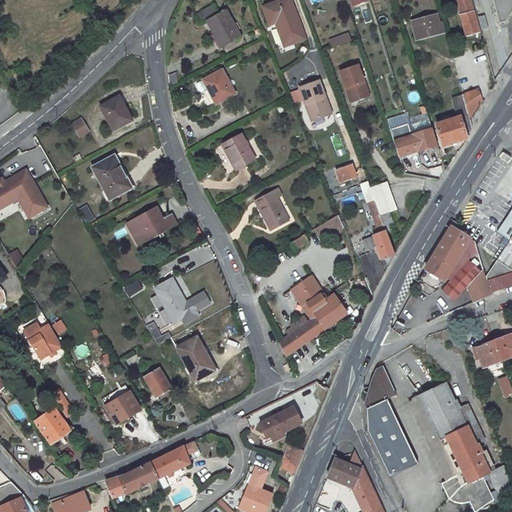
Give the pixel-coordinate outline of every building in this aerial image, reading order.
[(303,38),(288,0),(284,0),(264,8),(270,23),(275,21),(284,45),(303,38)] [(457,0),(460,11),(472,8),(470,0),(457,0)] [(506,21),(511,12),(511,0),(491,0),(498,24),(505,23),(506,21)] [(218,14),(214,5),(196,15),(201,23),(206,21),(218,14)] [(240,38),(225,10),(218,14),(206,21),(217,41),(219,40),(223,47),(225,46),(237,40),(240,38)] [(473,12),(464,15),(469,34),(478,32),(473,12)] [(440,31),(435,15),(413,21),(418,38),(440,31)] [(483,15),(477,16),(479,29),(486,28),(483,15)] [(350,34),(336,39),(338,45),(352,40),(350,34)] [(237,40),(225,46),(228,51),(239,44),(237,40)] [(340,72),(350,98),(368,92),(359,65),(340,72)] [(208,89),(215,104),(234,94),(221,70),(196,83),(195,86),(198,92),(202,92),(208,89)] [(309,103),(316,120),(333,114),(321,81),(301,88),(307,104),(309,103)] [(477,89),(463,94),(469,118),(481,100),(477,89)] [(351,102),(369,96),(368,92),(350,98),(351,102)] [(457,118),(435,124),(442,147),(467,138),(466,137),(472,129),(469,118),(463,94),(451,98),(452,102),(457,118)] [(118,97),(100,107),(113,131),(132,120),(123,104),(122,105),(118,97)] [(74,131),(84,125),(81,118),(70,124),(74,131)] [(84,125),(74,131),(78,138),(88,131),(84,125)] [(433,130),(432,128),(394,140),(399,157),(437,145),(433,130)] [(337,156),(345,153),(337,133),(329,137),(337,156)] [(240,134),(221,145),(235,169),(254,159),(240,134)] [(113,156),(92,168),(109,200),(131,188),(113,156)] [(333,168),(336,183),(355,179),(352,164),(333,168)] [(432,172),(421,167),(419,172),(415,169),(403,168),(405,174),(439,180),(432,172)] [(28,217),(47,208),(36,187),(33,188),(28,178),(5,190),(12,202),(18,198),(28,217)] [(360,185),(376,228),(378,234),(376,235),(376,236),(379,235),(384,233),(385,235),(387,234),(386,232),(370,188),(368,182),(360,185)] [(392,211),(382,183),(370,188),(386,232),(389,231),(387,224),(392,222),(389,212),(392,211)] [(278,189),(254,201),(270,230),(288,221),(276,197),(281,195),(278,189)] [(86,204),(77,209),(85,223),(93,219),(86,204)] [(152,208),(126,223),(133,236),(137,234),(142,244),(176,225),(170,214),(158,221),(152,208)] [(510,241),(497,262),(511,271),(511,210),(498,233),(510,241)] [(345,229),(339,214),(315,228),(323,242),(345,229)] [(473,239),(452,226),(445,236),(437,250),(428,265),(419,280),(437,291),(448,279),(473,239)] [(376,250),(380,261),(395,255),(387,234),(385,235),(384,233),(379,235),(376,236),(376,235),(361,240),(365,251),(375,247),(376,250)] [(137,234),(133,236),(138,246),(142,244),(137,234)] [(294,250),(308,242),(304,235),(290,243),(294,250)] [(7,255),(14,266),(23,260),(16,249),(7,255)] [(385,273),(380,261),(376,250),(357,257),(373,294),(385,273)] [(442,290),(454,302),(482,272),(469,261),(442,290)] [(485,280),(490,295),(511,286),(511,271),(497,262),(485,278),(485,280)] [(311,339),(347,314),(333,294),(327,298),(311,276),(291,289),(293,292),(297,290),(309,308),(305,311),(311,319),(278,342),(285,356),(311,339)] [(172,279),(154,288),(173,323),(195,311),(189,300),(185,302),(172,279)] [(485,280),(468,288),(473,302),(490,295),(485,280)] [(297,290),(293,292),(305,311),(309,308),(297,290)] [(39,326),(46,322),(42,315),(35,319),(39,326)] [(57,333),(65,329),(62,321),(54,324),(57,333)] [(54,352),(62,348),(49,325),(40,330),(36,323),(23,330),(41,361),(49,355),(54,352)] [(511,356),(511,336),(511,334),(493,341),(500,361),(511,356)] [(196,337),(176,348),(194,381),(213,371),(207,359),(208,358),(196,337)] [(493,341),(475,348),(482,367),(500,361),(493,341)] [(137,353),(128,359),(133,367),(142,361),(137,353)] [(108,355),(100,361),(104,367),(112,361),(108,355)] [(392,390),(381,368),(377,368),(365,403),(384,394),(392,390)] [(144,378),(155,396),(158,395),(160,400),(173,392),(170,388),(159,369),(144,378)] [(497,378),(501,398),(511,396),(507,376),(497,378)] [(444,381),(417,394),(457,476),(451,478),(440,484),(448,500),(449,498),(461,485),(481,475),(488,471),(478,452),(481,451),(478,444),(485,440),(467,402),(459,406),(456,399),(454,400),(444,381)] [(115,424),(140,409),(130,392),(129,392),(125,385),(101,400),(105,406),(104,406),(115,424)] [(78,420),(59,391),(52,396),(71,425),(78,420)] [(384,394),(365,403),(365,407),(386,398),(384,394)] [(457,476),(417,394),(411,397),(451,478),(457,476)] [(386,398),(365,407),(366,429),(388,475),(416,461),(386,398)] [(294,406),(259,423),(266,439),(271,436),(270,434),(281,429),(282,431),(283,433),(303,424),(294,406)] [(69,430),(54,409),(35,421),(50,443),(69,430)] [(262,411),(250,415),(252,422),(264,418),(262,411)] [(274,441),(284,435),(283,433),(282,431),(281,429),(270,434),(271,436),(274,441)] [(172,472),(189,464),(186,455),(190,453),(193,458),(201,454),(194,441),(183,446),(149,463),(157,479),(167,474),(172,472)] [(280,468),(293,473),(302,451),(289,446),(280,468)] [(383,511),(363,471),(355,453),(334,459),(326,477),(352,488),(359,506),(362,511),(383,511)] [(125,493),(126,494),(157,479),(149,463),(124,475),(118,477),(125,493)] [(251,484),(259,466),(255,465),(248,482),(251,484)] [(264,511),(272,493),(260,487),(267,470),(259,466),(251,484),(248,482),(237,506),(245,510),(245,511),(264,511)] [(500,466),(488,471),(497,496),(498,500),(511,495),(500,466)] [(488,471),(481,475),(490,499),(497,496),(488,471)] [(461,485),(449,498),(450,499),(453,500),(455,501),(459,501),(460,500),(461,500),(462,500),(465,498),(470,508),(490,499),(481,475),(461,485)] [(110,492),(113,498),(125,493),(118,477),(106,481),(110,492)] [(12,482),(0,487),(0,508),(1,511),(33,511),(24,496),(12,482)] [(81,491),(51,506),(53,511),(77,511),(88,507),(81,491)] [(220,499),(215,504),(224,511),(230,511),(232,511),(220,499)] [(32,506),(35,511),(43,511),(44,511),(39,503),(32,506)]
